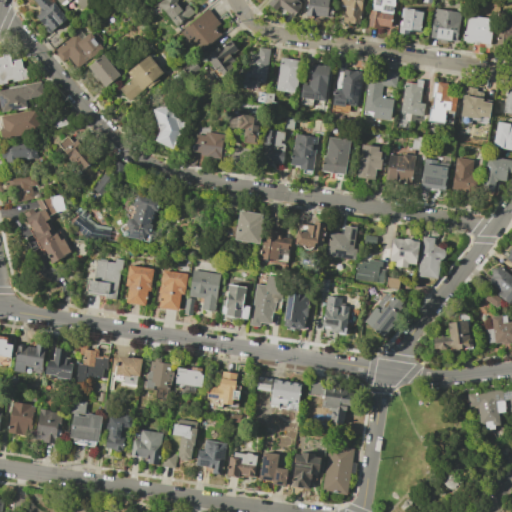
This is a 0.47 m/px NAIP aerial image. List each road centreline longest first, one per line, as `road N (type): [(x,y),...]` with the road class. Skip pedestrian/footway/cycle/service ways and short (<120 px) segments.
road 1 (residential): [(0,6),(143,162),(183,178),(494,228)]
road 2 (residential): [(0,309),(387,371)]
road 3 (residential): [(234,0),(251,22),(288,37),(511,72)]
road 4 (residential): [(0,468),(286,511)]
road 5 (residential): [(511,201),(387,371)]
road 6 (residential): [(387,371),(362,511)]
